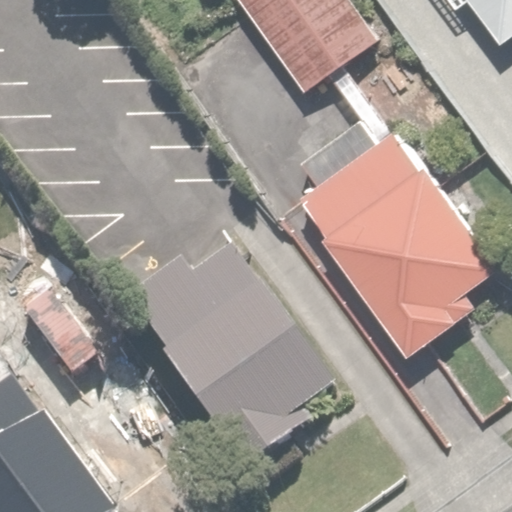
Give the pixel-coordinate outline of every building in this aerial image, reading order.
[(370,0),(250,0),(310,84),(390,27),(370,0)] [(511,0),(481,0),(504,31),(511,24),(511,0)] [(326,179),(305,194),(409,344),(478,296),(470,284),(505,259),(412,125),(385,144),(368,120),(312,160),(326,179)] [(132,293),(230,429),(255,463),(295,432),(354,389),(245,237),(194,273),(182,257),(132,293)] [(0,511),(123,511),(130,508),(47,395),(121,341),(69,271),(18,308),(25,317),(0,335),(0,340),(21,369),(5,381),(0,374),(0,511)]
